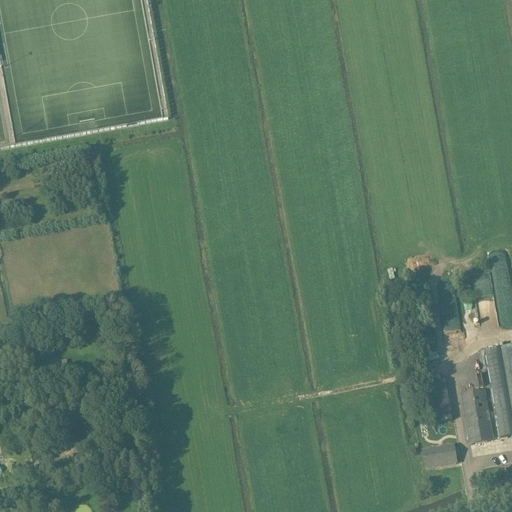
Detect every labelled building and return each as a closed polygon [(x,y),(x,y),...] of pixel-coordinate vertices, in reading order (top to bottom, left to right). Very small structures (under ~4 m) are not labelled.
[(501,256),(488,259),(495,288),(508,285),(501,256)] [(485,353),(500,441),(511,438),(511,350),(509,351),(509,349),(485,353)] [(449,422),(444,382),(428,384),(434,424),(449,422)] [(484,392),(461,396),(469,446),(493,442),(484,392)] [(456,465),(453,447),(422,452),(425,470),(456,465)]
